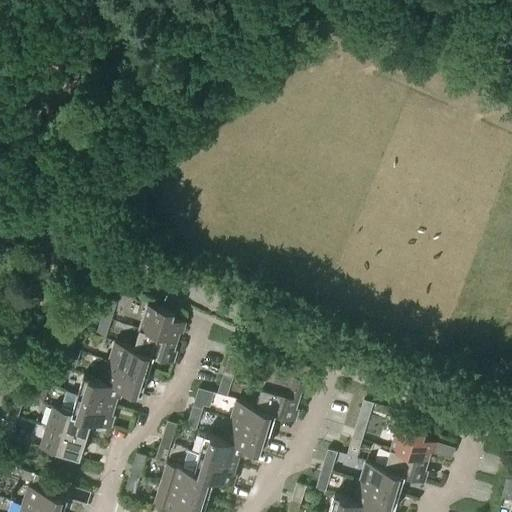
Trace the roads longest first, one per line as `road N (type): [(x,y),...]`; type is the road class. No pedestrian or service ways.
road 1 (residential): [(331,353),(0,205)]
road 2 (residential): [(102,506),(117,453),(180,392),(201,320)]
road 3 (track): [(0,157),(79,102),(84,0)]
road 4 (residential): [(511,420),(331,353)]
road 5 (residential): [(247,511),(301,453),(331,353)]
road 6 (unknown): [(25,0),(12,62),(14,146)]
